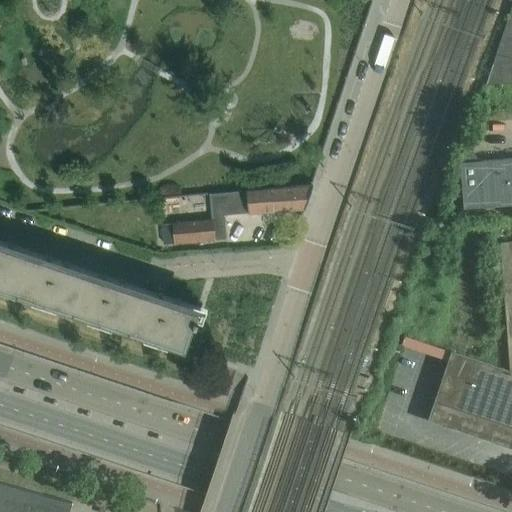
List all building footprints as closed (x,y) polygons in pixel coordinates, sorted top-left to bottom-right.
[(511,47),(511,36),(504,34),(501,44),(511,47)] [(511,47),(501,44),(494,65),(511,63),(511,47)] [(511,84),(511,63),(494,65),(487,86),(511,84)] [(511,206),(511,159),(460,164),(464,210),(500,207),(511,206)] [(304,207),(312,184),(222,192),(223,204),(246,201),(247,212),(304,207)] [(214,223),(173,226),(175,245),(216,241),(214,223)] [(511,254),(511,242),(500,243),(501,255),(511,254)] [(0,246),(0,289),(184,351),(193,326),(196,327),(201,314),(0,246)] [(511,266),(511,254),(501,255),(502,267),(511,266)] [(511,278),(511,266),(502,267),(503,279),(511,278)] [(511,290),(511,278),(503,279),(504,291),(511,290)] [(511,372),(510,372),(451,352),(435,402),(511,427),(511,372)] [(227,397),(236,373),(236,371),(215,363),(206,390),(227,397)] [(511,449),(511,427),(435,402),(428,421),(511,449)] [(70,511),(73,503),(0,482),(0,511),(70,511)]
